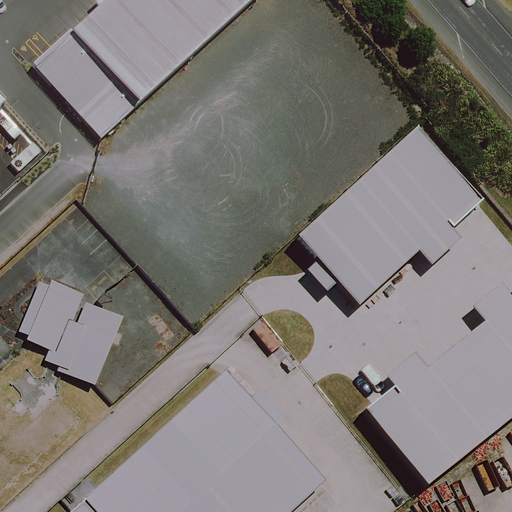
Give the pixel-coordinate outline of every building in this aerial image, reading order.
[(120,0),(38,73),(101,144),(264,0),(120,0)] [(0,146),(21,128),(0,104),(0,146)] [(410,144),(295,250),(354,313),(415,257),(429,273),(457,247),(444,233),(470,209),(410,144)] [(390,394),(361,418),(419,491),(511,416),(511,299),(503,306),(497,290),(467,314),(478,328),(420,374),(409,361),(381,383),(390,394)] [(64,298),(42,355),(112,381),(134,323),(64,298)] [(0,498),(2,501),(93,424),(43,365),(0,401),(0,498)] [(207,383),(75,511),(279,511),(307,485),(207,383)]
